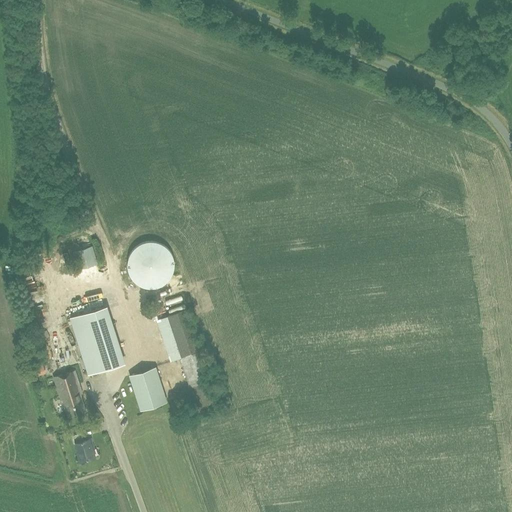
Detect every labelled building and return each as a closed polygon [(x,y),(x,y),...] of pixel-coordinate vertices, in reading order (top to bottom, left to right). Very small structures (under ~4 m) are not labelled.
[(86,242),(72,248),(79,264),(90,259),(86,251),(89,250),(86,242)] [(52,258),(46,260),(52,273),(58,271),(52,258)] [(29,261),(18,266),(23,277),(34,272),(29,261)] [(88,374),(125,362),(107,307),(70,318),(88,374)] [(198,413),(210,410),(219,407),(187,309),(169,315),(182,356),(180,358),(198,413)] [(180,354),(168,312),(157,315),(169,357),(180,354)] [(141,410),(167,401),(156,367),(130,375),(141,410)] [(86,411),(81,394),(82,394),(75,371),(54,377),(61,400),(63,400),(69,417),(86,411)] [(116,411),(121,414),(125,408),(120,404),(116,411)] [(82,440),(80,433),(73,436),(75,443),(74,443),(80,461),(94,457),(90,445),(92,445),(90,438),(82,440)] [(83,475),(82,466),(72,467),(73,476),(83,475)]
